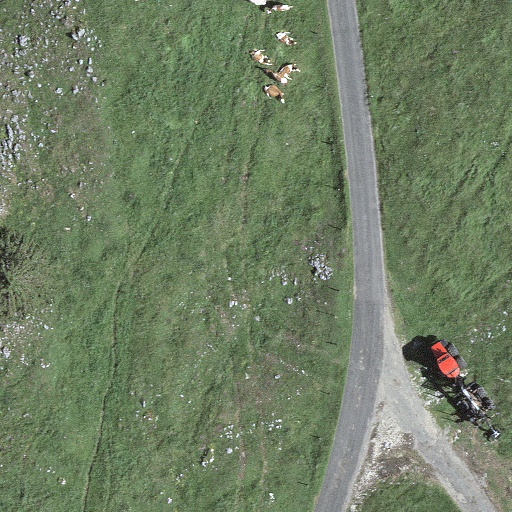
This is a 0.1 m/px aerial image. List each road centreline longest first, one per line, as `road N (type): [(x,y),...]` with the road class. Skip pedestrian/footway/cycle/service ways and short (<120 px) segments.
road 1 (track): [(337,0),(368,310),(330,511)]
road 2 (track): [(480,511),(401,407),(364,341)]
